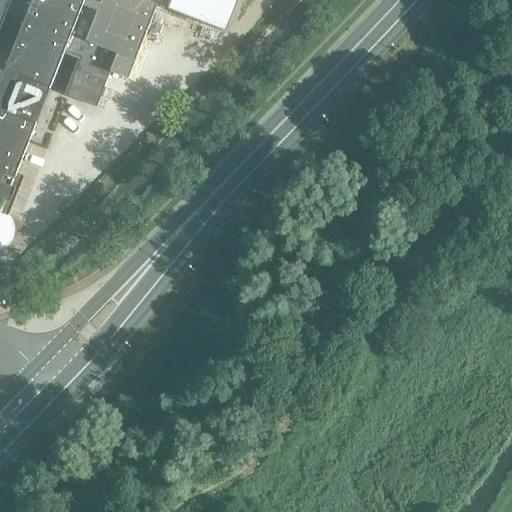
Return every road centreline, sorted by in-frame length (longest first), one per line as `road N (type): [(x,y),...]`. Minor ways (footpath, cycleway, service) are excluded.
road 1 (secondary): [(0,442),(98,340),(254,149)]
road 2 (secondary): [(254,149),(223,171),(0,403)]
road 3 (secondary): [(400,0),(254,149)]
